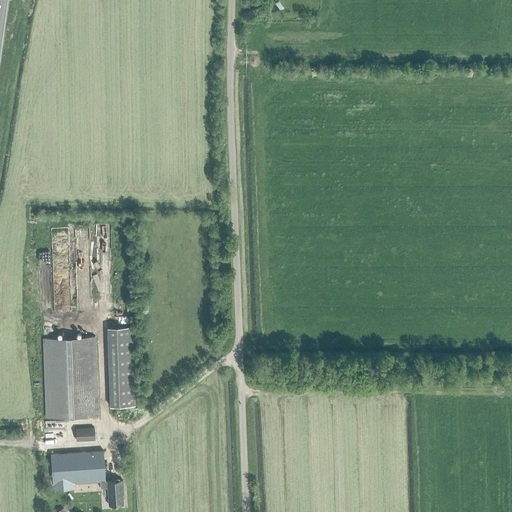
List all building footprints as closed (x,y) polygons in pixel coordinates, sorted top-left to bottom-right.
[(68,259),(54,262),(56,272),(70,270),(68,259)] [(135,406),(132,327),(107,327),(110,407),(135,406)] [(96,333),(44,335),(47,414),(98,413),(96,333)] [(75,430),(76,441),(95,440),(94,429),(75,430)] [(50,450),(53,487),(74,486),(73,480),(79,480),(100,479),(101,485),(108,485),(109,502),(124,501),(123,488),(124,488),(123,477),(108,478),(106,478),(103,447),(77,449),(71,449),(50,450)]
